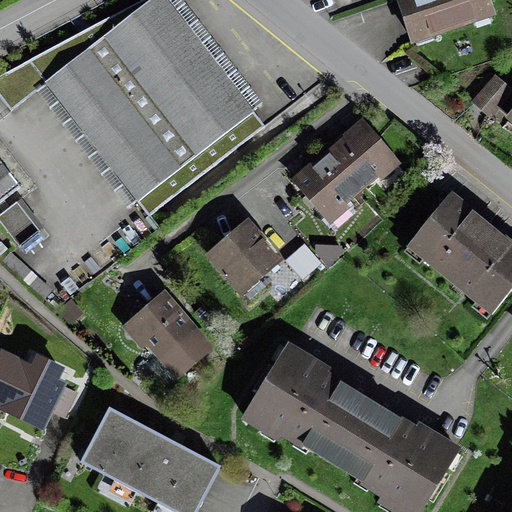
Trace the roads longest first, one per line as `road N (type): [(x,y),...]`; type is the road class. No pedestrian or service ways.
road 1 (unknown): [(376,82),(137,279)]
road 2 (residential): [(511,190),(273,0)]
